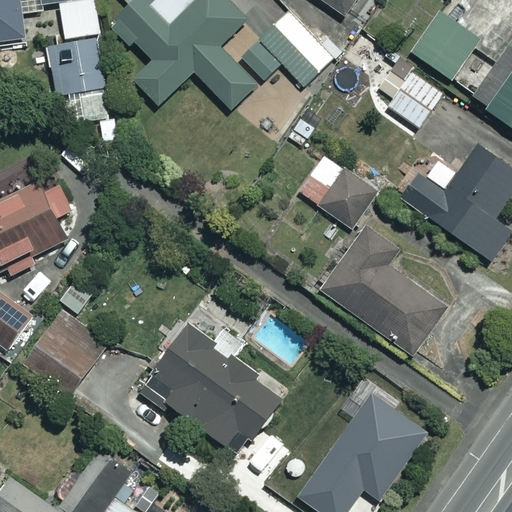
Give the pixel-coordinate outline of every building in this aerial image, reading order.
[(115,115),(109,116),(93,0),(0,0),(0,40),(23,37),(19,7),(59,1),(64,39),(48,42),(55,96),(67,95),(70,119),(96,116),(99,142),(119,140),(115,115)] [(245,18),(227,0),(125,0),(130,5),(113,21),(150,60),(132,78),(157,104),(193,70),(229,108),(256,83),(218,43),(245,18)] [(355,0),(322,0),(345,15),(355,0)] [(332,57),(287,10),(240,56),(263,79),(281,61),(303,84),(332,57)] [(480,39),(442,12),(414,52),(451,79),(480,39)] [(511,39),(471,97),(511,126),(511,39)] [(442,92),(411,71),(387,105),(418,127),(442,92)] [(511,191),(511,167),(478,144),(444,192),(416,173),(400,196),(492,260),(511,230),(494,218),(511,191)] [(377,191),(324,154),(298,191),(351,229),(377,191)] [(53,173),(32,183),(29,177),(24,172),(12,173),(5,182),(5,189),(9,195),(0,199),(0,271),(7,268),(10,275),(34,264),(30,256),(65,239),(54,217),(71,209),(53,173)] [(400,256),(364,231),(321,290),(412,355),(446,306),(392,268),(400,256)] [(95,292),(75,278),(59,299),(80,314),(95,292)] [(28,316),(0,293),(0,345),(3,348),(28,316)] [(105,345),(57,312),(23,361),(71,394),(105,345)] [(211,341),(188,324),(138,392),(161,409),(166,401),(238,453),(280,395),(231,359),(243,343),(221,327),(211,341)] [(145,511),(159,494),(100,450),(60,504),(71,511),(145,511)] [(59,511),(8,476),(0,487),(0,511),(59,511)]
